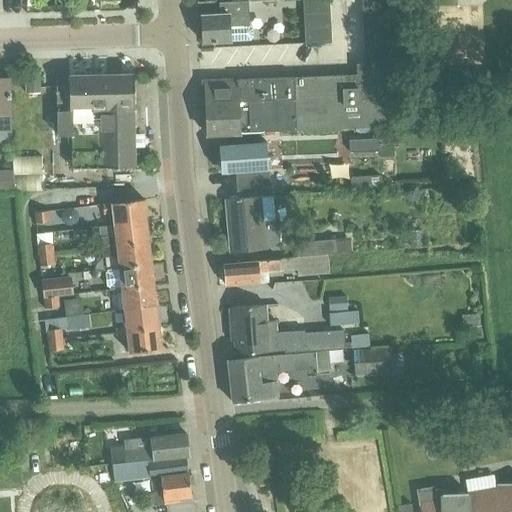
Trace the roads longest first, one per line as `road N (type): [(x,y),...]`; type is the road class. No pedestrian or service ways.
road 1 (tertiary): [(228,511),(179,170),(172,36)]
road 2 (residential): [(0,42),(172,36)]
